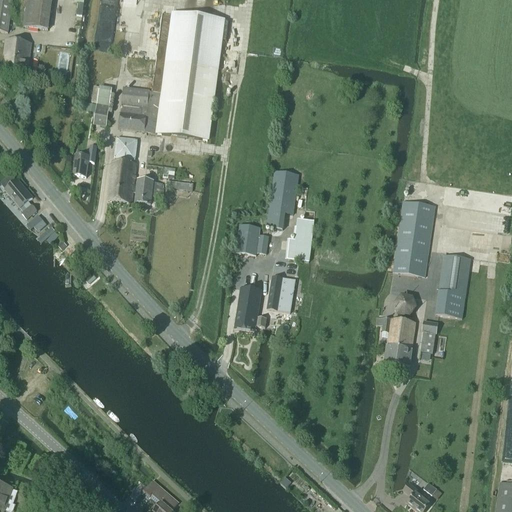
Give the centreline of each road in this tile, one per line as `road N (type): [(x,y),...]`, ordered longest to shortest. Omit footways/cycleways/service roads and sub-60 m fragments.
road 1 (secondary): [(359,511),(180,340),(0,132)]
road 2 (track): [(348,501),(379,477),(395,404),(415,367),(422,292),(434,272),(446,205),(422,192),(429,75),(388,62)]
road 3 (track): [(251,0),(208,300),(180,340)]
road 4 (track): [(86,235),(97,224),(133,0)]
road 5 (tertiary): [(121,511),(0,399)]
